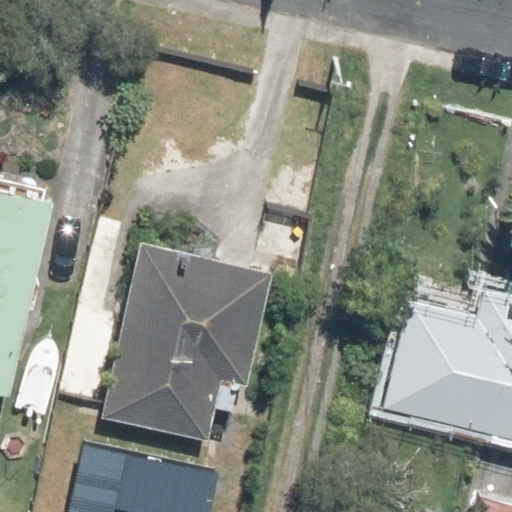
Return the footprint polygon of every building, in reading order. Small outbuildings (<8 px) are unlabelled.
[(188,95),(144,88),(133,151),(177,159),(188,95)] [(228,239),(141,222),(107,401),(216,421),(224,382),(238,385),(242,363),(258,366),(274,282),(309,288),(330,173),(244,156),(228,239)] [(65,180),(0,165),(0,374),(19,379),(65,180)] [(411,275),(388,394),(511,417),(511,275),(491,271),(487,290),(411,275)] [(279,395),(238,385),(216,481),(257,491),(279,395)] [(511,511),(511,488),(478,482),(472,511),(511,511)]
